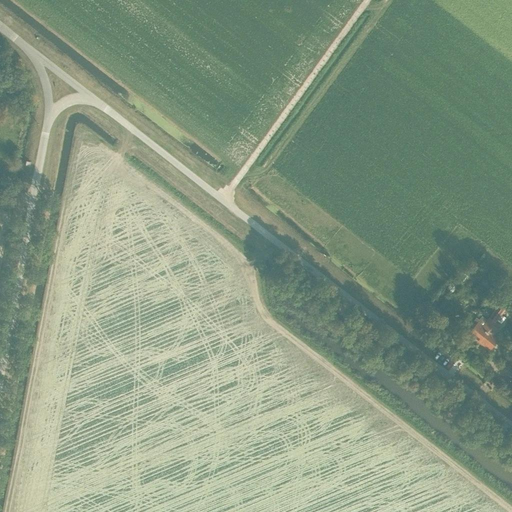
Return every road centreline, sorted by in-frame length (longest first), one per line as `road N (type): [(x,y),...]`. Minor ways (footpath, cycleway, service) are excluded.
road 1 (unclassified): [(93,99),(511,425)]
road 2 (unclassified): [(0,378),(48,118)]
road 3 (unknown): [(225,202),(371,0)]
